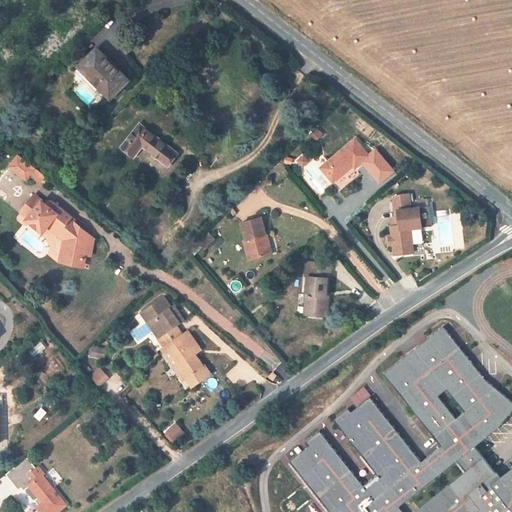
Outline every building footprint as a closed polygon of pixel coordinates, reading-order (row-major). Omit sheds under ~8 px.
[(110,99),(129,80),(97,48),(81,64),(98,82),(96,84),(110,99)] [(79,67),(96,84),(98,82),(81,64),(79,67)] [(168,166),(177,153),(140,124),(122,147),(134,156),(142,146),(168,166)] [(369,156),(355,139),(321,168),(333,182),(353,165),(355,168),(369,156)] [(44,176),(38,171),(34,176),(40,181),(44,176)] [(409,194),(393,196),(394,201),(396,218),(399,218),(400,226),(391,227),(392,237),(389,237),(390,245),(393,245),(393,248),(394,255),(413,253),(412,246),(410,229),(432,226),(430,207),(429,207),(428,200),(418,202),(419,208),(411,209),(410,200),(409,194)] [(92,244),(93,239),(70,220),(72,218),(54,203),(35,226),(42,232),(48,225),(53,229),(56,225),(65,233),(64,239),(60,261),(80,265),(81,261),(84,262),(85,254),(88,243),(92,244)] [(248,260),(268,255),(263,235),(266,235),(261,217),(242,223),(246,240),(243,240),(248,260)] [(53,229),(64,239),(65,233),(56,225),(53,229)] [(214,239),(209,234),(201,243),(205,247),(214,239)] [(187,247),(176,238),(159,257),(170,267),(187,247)] [(331,263),(307,261),(305,276),(308,277),(306,295),(309,295),(308,315),(327,317),(329,296),(326,296),(328,278),(330,278),(331,263)] [(266,282),(258,288),(266,298),(273,292),(266,282)] [(141,312),(148,322),(153,323),(161,335),(158,337),(167,349),(167,348),(188,377),(186,378),(192,387),(211,374),(205,366),(203,366),(195,354),(193,351),(199,347),(188,331),(183,335),(176,325),(184,320),(174,306),(171,308),(163,297),(141,312)] [(148,322),(158,337),(161,335),(153,323),(148,322)] [(511,511),(511,470),(498,481),(493,475),(496,473),(484,459),(467,473),(418,511),(402,511),(399,507),(457,461),(475,447),(499,427),(511,410),(511,401),(485,380),(442,326),(382,375),(440,447),(427,458),(375,393),(356,408),(353,404),(338,416),(382,471),(369,482),(325,427),(310,439),(313,443),(294,458),(335,509),(331,511),(511,511)] [(92,347),(91,356),(105,358),(106,349),(92,347)] [(188,377),(167,348),(167,349),(163,351),(183,380),(186,378),(188,377)] [(100,371),(91,380),(97,386),(106,377),(100,371)] [(175,423),(166,432),(175,441),(183,433),(175,423)] [(475,447),(457,461),(467,473),(484,459),(475,447)] [(41,511),(57,511),(66,505),(42,475),(45,473),(39,467),(27,477),(32,483),(29,485),(39,497),(43,502),(39,505),(37,507),(41,511)] [(281,504),(287,511),(290,511),(311,498),(304,488),(281,504)] [(43,502),(39,497),(35,500),(39,505),(43,502)]
